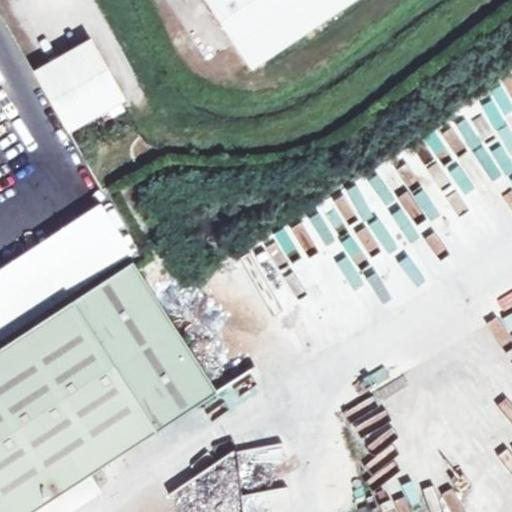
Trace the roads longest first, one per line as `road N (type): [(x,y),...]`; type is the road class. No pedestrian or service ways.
road 1 (unknown): [(511,272),(301,395)]
road 2 (unknown): [(301,395),(102,511)]
